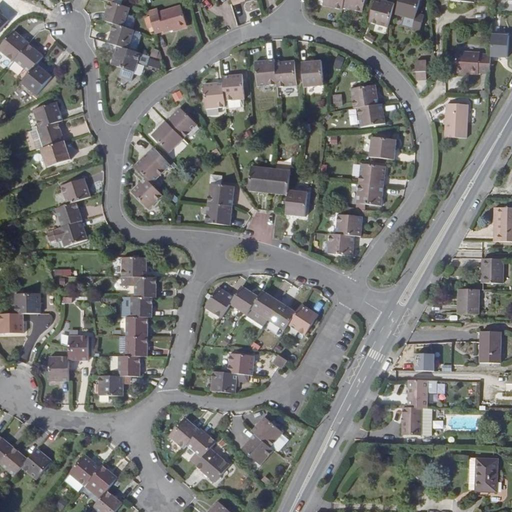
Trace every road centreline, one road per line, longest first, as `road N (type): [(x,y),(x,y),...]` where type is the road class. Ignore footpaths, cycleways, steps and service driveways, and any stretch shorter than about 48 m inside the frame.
road 1 (unclassified): [(353,289),(421,187),(420,116),(402,85),(367,53),(280,23)]
road 2 (unclassified): [(166,398),(261,402),(299,382),(353,289)]
road 3 (tertiary): [(394,317),(511,111)]
road 4 (tertiary): [(290,511),(394,317)]
road 5 (unclassified): [(280,23),(244,32),(175,77),(145,100),(118,144)]
road 6 (unclassified): [(118,144),(112,204),(120,220),(155,239),(220,242)]
road 7 (unclassified): [(210,263),(192,294),(166,398)]
road 8 (unclassified): [(69,27),(84,51),(96,119),(118,144)]
road 9 (unclassified): [(11,386),(31,409),(57,421),(126,423)]
